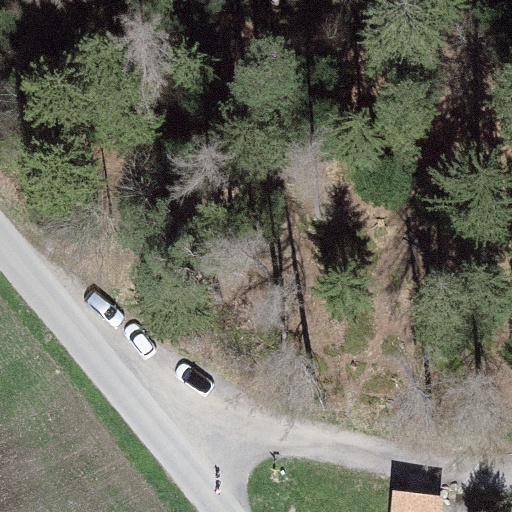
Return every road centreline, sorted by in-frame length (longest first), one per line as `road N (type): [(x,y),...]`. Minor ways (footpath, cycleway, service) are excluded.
road 1 (track): [(87,339),(342,449),(511,475)]
road 2 (unclassified): [(0,241),(227,511)]
